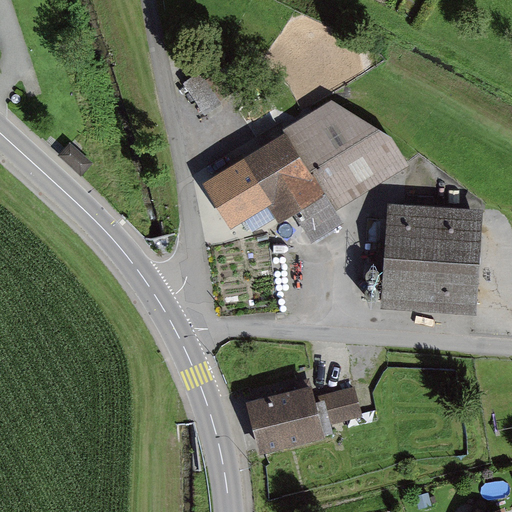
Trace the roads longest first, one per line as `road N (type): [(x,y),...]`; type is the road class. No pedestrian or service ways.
road 1 (track): [(511,349),(230,325),(178,335)]
road 2 (residential): [(160,303),(188,276),(193,250),(149,0)]
road 3 (tertiary): [(160,303),(108,233),(0,132)]
road 4 (tertiary): [(230,511),(214,424),(160,303)]
